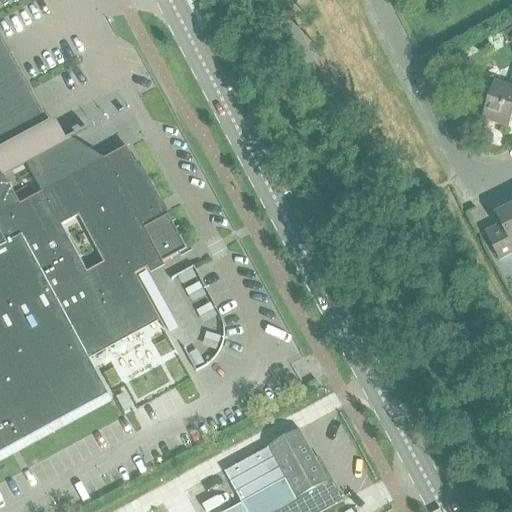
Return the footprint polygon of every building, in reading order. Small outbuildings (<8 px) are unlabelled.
[(0,453),(108,395),(86,354),(156,315),(135,275),(161,261),(162,263),(187,250),(168,217),(164,218),(126,147),(106,159),(104,160),(69,138),(59,144),(50,127),(43,130),(0,51),(0,40),(2,40),(0,35),(0,453)] [(492,78),(474,87),(485,109),(481,120),(508,129),(511,116),(511,84),(511,88),(494,82),(492,78)] [(511,205),(495,214),(501,225),(485,233),(499,261),(504,258),(511,254),(511,205)] [(188,288),(196,299),(208,290),(201,280),(188,288)] [(212,301),(201,309),(208,320),(220,312),(212,301)] [(207,343),(221,346),(224,335),(210,331),(207,343)] [(272,511),(325,511),(342,503),(330,480),(327,482),(299,431),(267,449),(289,490),(277,497),(282,507),(272,511)] [(242,504),(226,511),(272,511),(282,507),(277,497),(289,490),(267,449),(224,472),(242,504)]
